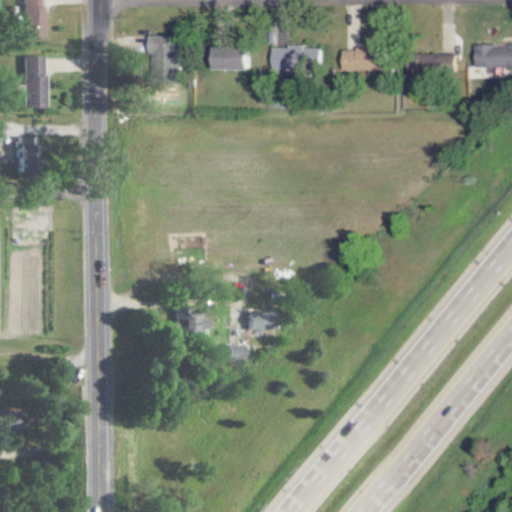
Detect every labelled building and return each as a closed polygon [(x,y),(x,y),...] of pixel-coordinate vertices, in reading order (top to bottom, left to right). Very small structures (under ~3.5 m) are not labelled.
[(44,0),(23,0),(25,37),(45,37),(44,0)] [(150,82),(170,82),(170,70),(171,70),(171,68),(180,68),(180,36),(150,36),(150,82)] [(476,68),(511,67),(511,45),(476,45),(476,68)] [(214,69),(249,69),(250,47),(215,46),(214,69)] [(319,74),(320,47),(271,47),(271,69),(294,70),(294,74),(319,74)] [(342,70),(387,69),(386,48),(342,49),(342,70)] [(456,54),(414,53),(413,76),(456,76),(456,54)] [(46,107),(46,56),(24,55),(24,107),(46,107)] [(17,172),(38,173),(39,137),(18,137),(17,172)] [(187,310),(187,305),(175,305),(174,331),(206,332),(206,311),(187,310)] [(246,329),(271,329),(271,311),(246,311),(246,329)] [(224,359),(243,359),(244,345),(224,344),(224,359)]
